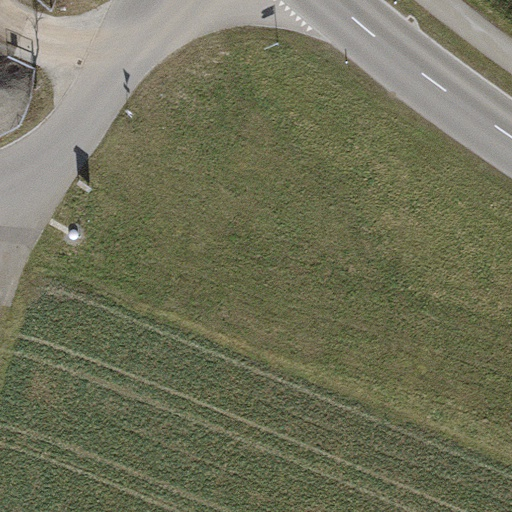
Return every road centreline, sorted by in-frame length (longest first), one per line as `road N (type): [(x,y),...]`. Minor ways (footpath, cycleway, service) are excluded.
road 1 (residential): [(0,182),(64,142),(172,0)]
road 2 (tertiary): [(337,0),(511,135)]
road 3 (track): [(0,301),(7,276),(2,182)]
